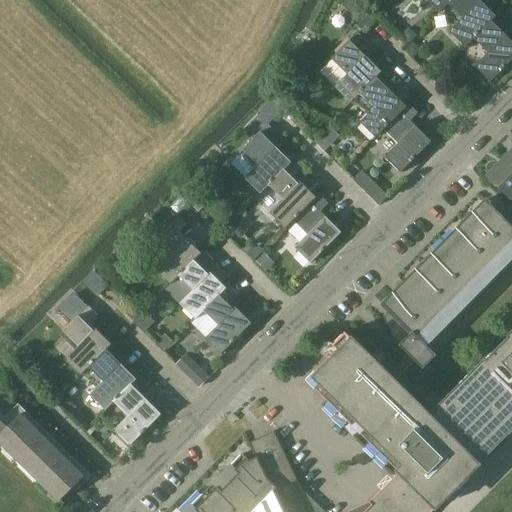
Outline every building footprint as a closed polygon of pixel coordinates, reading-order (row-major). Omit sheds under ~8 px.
[(445,5),(450,0),(423,0),(437,13),(445,5)] [(462,48),(471,38),(494,16),(478,0),(450,0),(445,5),(461,20),(447,33),(462,48)] [(494,16),(471,38),(486,53),(474,66),(490,82),(511,58),(511,42),(500,31),(507,24),(497,13),(494,16)] [(348,103),(357,95),(380,71),(360,51),(367,44),(357,34),(332,60),(346,74),(333,88),(348,103)] [(381,129),(404,107),(383,87),(392,78),(382,69),(380,71),(357,95),(372,110),(358,123),(373,138),(381,129)] [(400,173),(430,142),(409,122),(417,114),(407,104),(404,107),(381,129),(396,144),(383,157),(400,173)] [(257,136),(265,127),(256,119),(248,127),(257,136)] [(259,194),(267,186),(289,163),(269,143),(277,135),(267,125),(242,151),(257,166),(244,179),(259,194)] [(511,164),(505,158),(487,176),(509,198),(511,194),(511,164)] [(284,228),(292,220),(314,198),(294,178),(301,170),(292,160),(289,163),(267,186),(282,200),(269,213),(284,228)] [(366,192),(379,204),(389,194),(375,181),(366,192)] [(187,189),(181,195),(189,203),(195,197),(187,189)] [(317,195),(314,198),(292,220),(307,235),(294,248),(310,264),(341,233),(319,212),(327,205),(317,195)] [(511,249),(510,247),(511,244),(511,227),(484,200),(472,212),(478,218),(461,236),(455,230),(432,253),(437,259),(420,277),(414,271),(391,294),(397,300),(388,310),(389,311),(383,317),(386,325),(389,332),(394,339),(399,345),(422,369),(456,334),(440,318),(449,308),(452,311),(473,291),(469,288),(489,267),(493,271),(511,251),(511,249)] [(169,285),(177,277),(199,254),(179,234),(188,226),(177,215),(152,241),(167,256),(154,270),(169,285)] [(199,254),(177,277),(191,291),(178,304),(194,319),(203,311),(225,288),(204,268),(212,260),(202,251),(199,254)] [(268,272),(275,265),(263,252),(256,259),(268,272)] [(98,278),(91,285),(105,299),(113,291),(98,278)] [(228,285),(225,288),(203,311),(217,325),(204,339),(220,355),(251,324),(230,303),(237,295),(228,285)] [(89,367),(111,344),(90,324),(98,316),(87,306),(62,332),(77,346),(64,360),(80,376),(89,367)] [(329,358),(307,380),(396,469),(395,469),(399,473),(360,511),(430,511),(434,508),(436,510),(481,464),(478,460),(483,455),(485,457),(511,429),(511,332),(429,416),(345,332),(335,342),(333,341),(329,341),(327,342),(324,345),(323,348),(323,351),(324,355),(326,357),(329,358)] [(105,409),(113,401),(135,379),(115,359),(122,351),(113,342),(111,344),(89,367),(103,381),(89,394),(105,409)] [(199,386),(208,376),(196,364),(186,373),(199,386)] [(138,376),(135,379),(113,401),(128,416),(115,429),(131,445),(162,414),(140,393),(148,386),(138,376)] [(2,420),(0,417),(0,440),(60,500),(85,475),(16,406),(2,420)] [(312,511),(274,431),(249,443),(256,457),(249,460),(243,454),(184,511),(312,511)]
